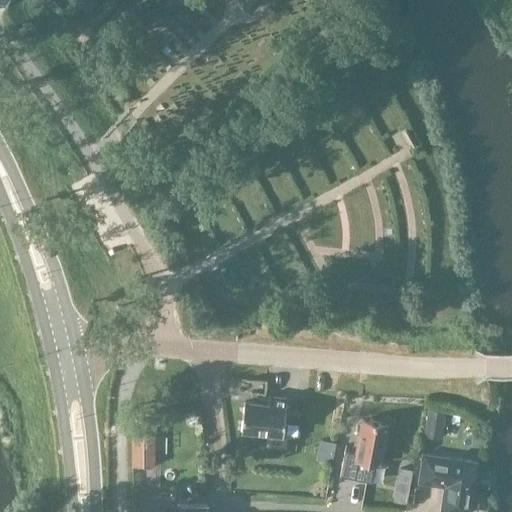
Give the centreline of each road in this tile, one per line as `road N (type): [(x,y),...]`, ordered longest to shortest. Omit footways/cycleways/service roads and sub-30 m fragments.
road 1 (unclassified): [(156,348),(161,291),(138,242),(80,142),(0,34)]
road 2 (unclassified): [(483,367),(208,352)]
road 3 (primary): [(75,349),(51,263),(0,150)]
road 4 (primary): [(0,195),(50,355)]
road 5 (residential): [(117,511),(118,403),(136,347)]
road 6 (primary): [(94,511),(75,349)]
road 7 (primary): [(50,355),(71,511)]
road 8 (residential): [(217,507),(208,352)]
